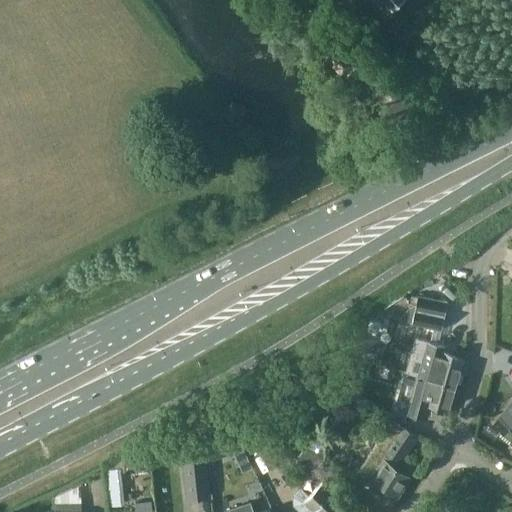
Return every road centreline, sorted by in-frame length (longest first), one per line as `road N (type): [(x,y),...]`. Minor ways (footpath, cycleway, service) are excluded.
road 1 (primary): [(0,446),(321,279),(511,164)]
road 2 (primary): [(511,131),(357,200),(0,384)]
road 3 (residential): [(452,451),(476,369),(484,259),(511,230)]
